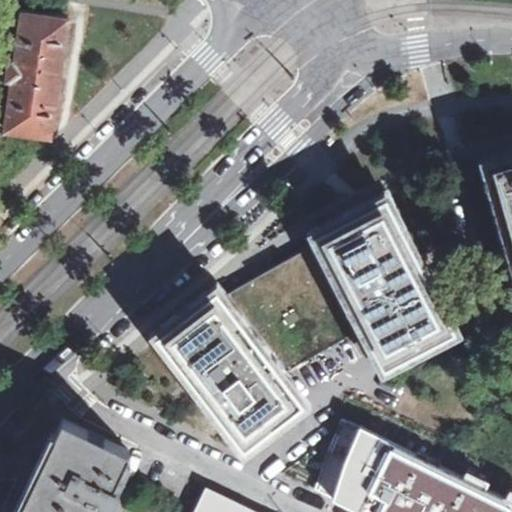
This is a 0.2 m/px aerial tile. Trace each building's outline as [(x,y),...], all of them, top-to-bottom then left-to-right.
[(6,127),(50,134),(67,17),(23,11),(16,60),(5,58),(4,69),(2,77),(13,78),(6,127)] [(511,153),(485,161),(511,254),(511,153)] [(384,196),(314,233),(319,242),(364,326),(384,364),(454,327),(384,196)] [(364,326),(319,242),(238,287),(222,296),(282,373),(364,326)] [(222,296),(217,289),(157,332),(164,342),(195,383),(231,430),(243,446),(302,401),(282,373),(222,296)] [(446,381),(424,420),(441,429),(463,390),(446,381)] [(493,404),(483,399),(475,416),(484,421),(493,404)] [(511,511),(511,488),(510,487),(507,495),(488,486),(492,478),(467,467),(463,474),(360,424),(343,415),(329,451),(315,487),(365,511),(511,511)] [(109,511),(136,453),(70,423),(65,431),(58,427),(52,440),(48,449),(16,511),(109,511)] [(258,511),(214,490),(203,511),(258,511)]
